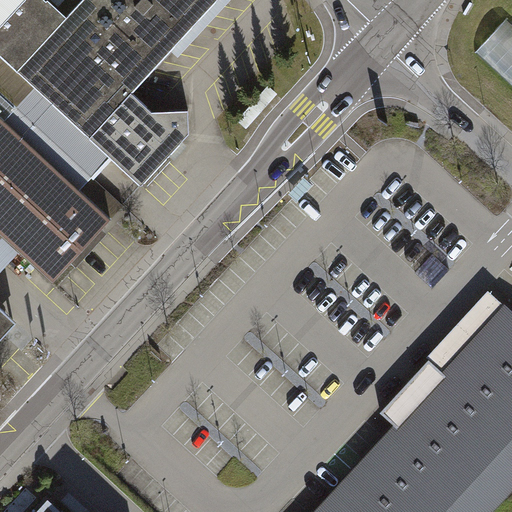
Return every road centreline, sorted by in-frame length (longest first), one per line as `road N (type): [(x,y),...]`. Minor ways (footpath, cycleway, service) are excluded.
road 1 (secondary): [(383,39),(28,430)]
road 2 (residential): [(511,165),(383,39)]
road 3 (residential): [(28,430),(120,511)]
